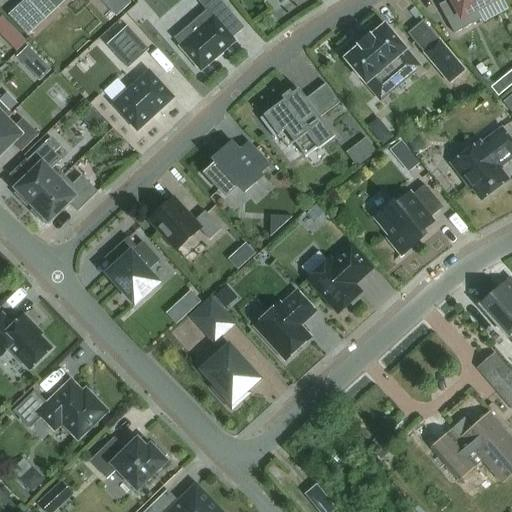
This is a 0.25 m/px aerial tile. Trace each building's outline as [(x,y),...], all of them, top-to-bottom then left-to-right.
[(26,0),(45,20),(58,8),(50,0),(26,0)] [(127,0),(109,0),(104,5),(115,18),(131,4),(127,0)] [(180,46),(201,71),(234,42),(220,26),(232,15),(219,0),(202,0),(199,3),(207,12),(188,28),(194,34),(180,46)] [(497,0),(451,0),(453,4),(441,11),(454,35),(482,20),(477,11),(497,0)] [(0,28),(22,50),(32,39),(6,14),(0,20),(0,28)] [(359,48),(346,60),(366,84),(372,79),(382,90),(409,66),(400,56),(406,51),(385,26),(372,38),(370,36),(358,46),(359,48)] [(107,46),(128,70),(149,51),(128,27),(107,46)] [(175,40),(180,46),(194,34),(188,28),(175,40)] [(450,83),(463,71),(439,42),(425,54),(450,83)] [(23,58),(41,71),(49,59),(31,46),(23,58)] [(482,65),(475,69),(479,77),(487,73),(482,65)] [(149,72),(113,105),(137,132),(174,99),(149,72)] [(485,77),(480,81),(486,89),(491,85),(485,77)] [(269,113),(260,120),(275,139),(285,131),(305,158),(334,137),(320,118),(340,104),(326,85),(300,104),(291,92),(282,98),(286,104),(271,116),(269,113)] [(0,125),(11,115),(0,103),(0,97),(1,97),(0,96),(0,125)] [(0,156),(13,144),(21,153),(38,136),(23,120),(14,128),(7,121),(12,115),(11,115),(0,125),(0,156)] [(480,143),(452,164),(466,184),(468,183),(482,201),(509,181),(499,168),(511,159),(511,142),(502,129),(482,145),(480,143)] [(388,132),(378,140),(382,145),(392,137),(388,132)] [(420,134),(407,141),(415,153),(427,146),(420,134)] [(366,140),(347,153),(356,167),(376,154),(366,140)] [(401,141),(391,150),(398,158),(408,150),(401,141)] [(18,193),(15,196),(26,207),(29,204),(32,207),(64,176),(55,167),(61,161),(45,144),(28,161),(36,170),(15,190),(18,193)] [(239,153),(231,145),(214,160),(217,163),(205,175),(226,198),(239,186),(245,193),(261,178),(258,175),(267,167),(248,145),(239,153)] [(98,193),(82,177),(73,185),(64,176),(32,207),(35,210),(32,213),(43,224),(46,221),(49,224),(70,204),(78,213),(98,193)] [(443,208),(425,186),(412,197),(409,194),(396,205),(394,203),(375,218),(390,237),(388,239),(402,257),(424,239),(420,234),(434,223),(430,219),(443,208)] [(157,215),(150,221),(177,250),(200,230),(210,241),(222,230),(205,213),(194,223),(173,200),(167,206),(165,205),(156,213),(157,215)] [(316,206),(306,215),(314,223),(323,214),(316,206)] [(135,306),(159,284),(132,254),(138,249),(128,238),(111,254),(119,264),(107,275),(135,306)] [(251,241),(232,257),(242,268),(261,252),(251,241)] [(330,261),(309,281),(339,314),(361,294),(353,285),(371,269),(352,248),(334,265),(330,261)] [(509,337),(511,334),(511,299),(502,288),(481,306),(509,337)] [(280,304),(254,327),(285,362),(311,338),(298,324),(303,319),(306,322),(316,312),(297,292),(282,306),(280,304)] [(190,293),(180,301),(182,304),(190,313),(200,305),(190,293)] [(192,316),(215,342),(234,324),(211,299),(192,316)] [(15,327),(3,315),(0,317),(0,357),(8,350),(29,371),(52,349),(33,329),(35,327),(25,317),(15,327)] [(213,389),(231,410),(249,394),(246,391),(259,380),(248,368),(250,366),(238,353),(236,355),(229,347),(203,371),(216,386),(213,389)] [(511,377),(496,391),(511,409),(511,377)] [(15,413),(30,429),(41,418),(52,429),(57,429),(62,424),(78,441),(107,413),(94,399),(90,403),(71,382),(47,406),(35,394),(15,413)] [(456,426),(433,445),(460,479),(477,466),(480,470),(488,463),(502,480),(511,472),(511,436),(492,411),(472,427),(465,419),(456,426)] [(114,439),(90,463),(107,480),(117,470),(137,491),(167,462),(164,460),(167,457),(157,446),(153,449),(151,447),(147,450),(138,440),(126,451),(114,439)] [(386,440),(375,450),(382,459),(393,449),(386,440)] [(32,467),(19,481),(32,493),(45,480),(32,467)] [(51,511),(57,511),(77,493),(64,479),(41,501),(51,511)] [(168,493),(147,511),(220,511),(196,487),(179,504),(168,493)]
